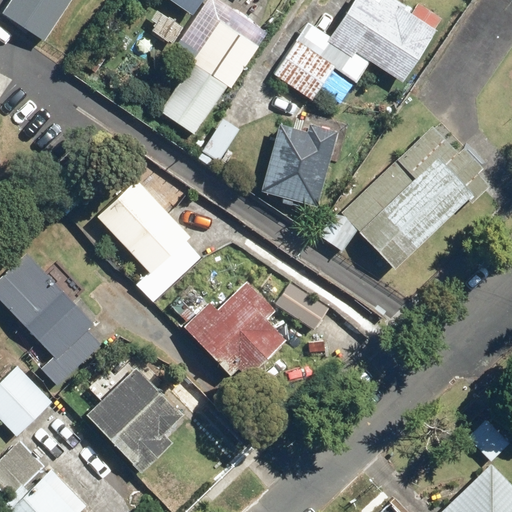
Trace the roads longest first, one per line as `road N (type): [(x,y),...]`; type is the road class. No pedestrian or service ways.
road 1 (unknown): [(139,124),(457,338)]
road 2 (residential): [(273,511),(511,287)]
